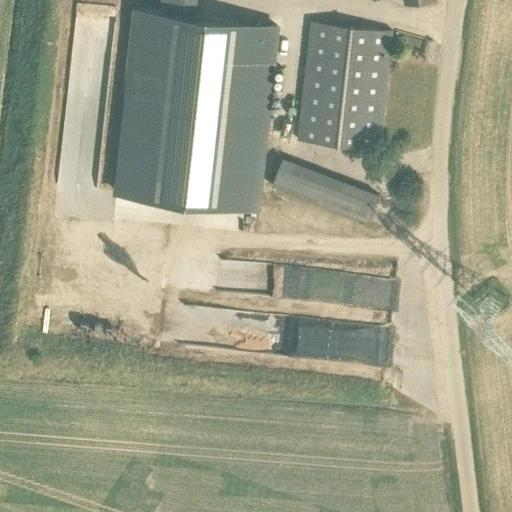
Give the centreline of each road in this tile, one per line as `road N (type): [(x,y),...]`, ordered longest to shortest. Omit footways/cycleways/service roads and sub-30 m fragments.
road 1 (unclassified): [(472,511),(451,273),(464,0)]
road 2 (unknown): [(451,273),(298,242),(127,235)]
road 3 (unknown): [(294,7),(358,13),(463,5)]
